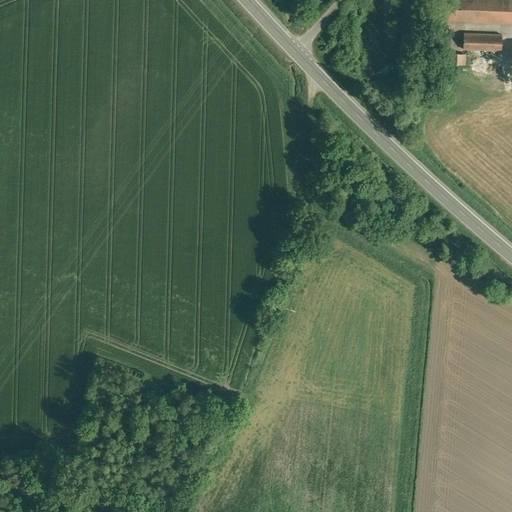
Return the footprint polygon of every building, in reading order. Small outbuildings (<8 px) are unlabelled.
[(423,0),(404,0),(399,74),(417,76),(423,0)] [(485,0),(445,0),(444,20),(485,22),(485,0)] [(511,0),(485,0),(485,22),(511,23),(511,0)] [(440,26),(432,26),(432,34),(440,34),(440,26)] [(502,35),(464,33),(463,49),(502,51),(502,35)] [(484,76),(453,67),(448,83),(479,92),(484,76)]
